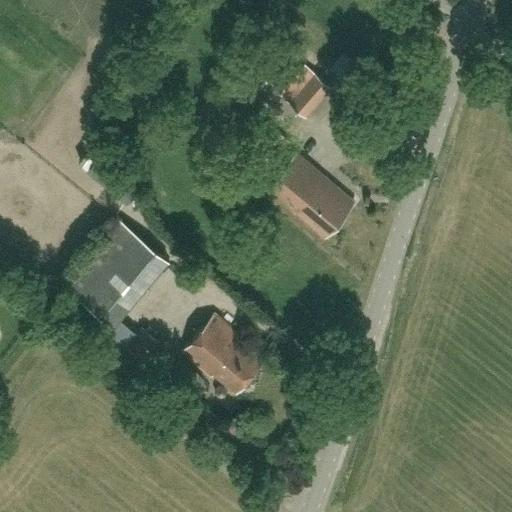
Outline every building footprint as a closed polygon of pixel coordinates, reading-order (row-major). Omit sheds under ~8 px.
[(341,74),(353,61),(343,53),(332,66),(341,74)] [(305,115),(331,86),(315,72),(290,101),(305,115)] [(324,235),(353,200),(295,151),(266,186),(324,235)] [(133,170),(115,191),(127,201),(144,180),(133,170)] [(114,292),(138,307),(171,256),(159,248),(136,282),(125,275),(114,292)] [(140,309),(167,333),(174,325),(148,301),(140,309)] [(213,372),(235,390),(263,357),(240,338),(243,335),(213,311),(180,350),(211,375),(213,372)]
